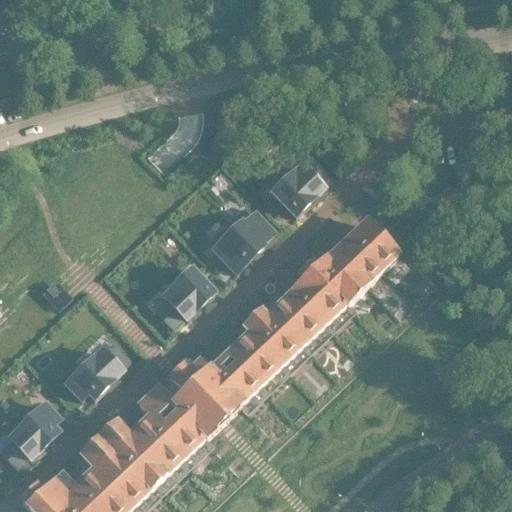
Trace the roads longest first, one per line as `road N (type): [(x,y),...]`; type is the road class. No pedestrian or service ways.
road 1 (residential): [(0,139),(238,75),(511,39)]
road 2 (residential): [(511,410),(379,511)]
